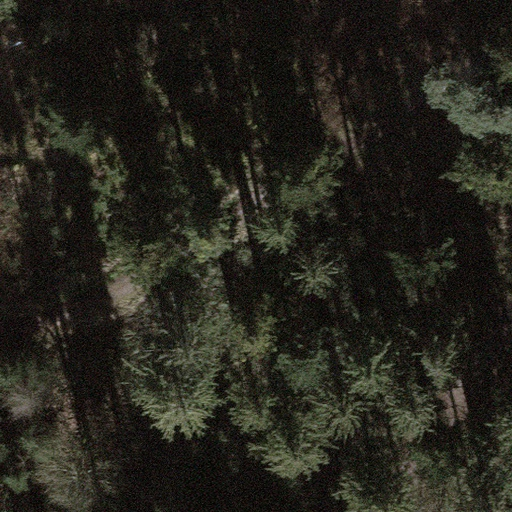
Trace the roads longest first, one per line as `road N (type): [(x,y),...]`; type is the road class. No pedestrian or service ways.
road 1 (track): [(0,328),(86,308),(229,233),(438,87),(511,53)]
road 2 (track): [(396,511),(511,330)]
